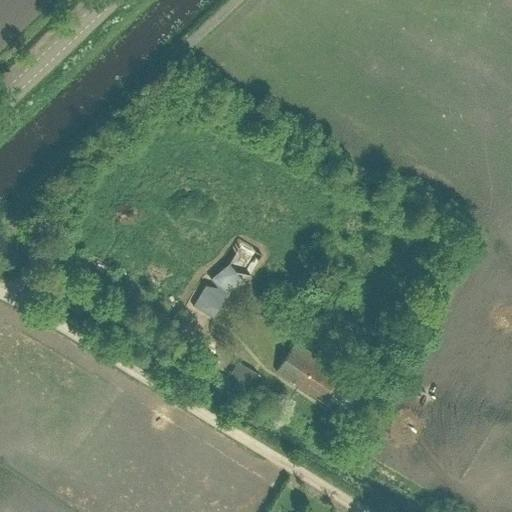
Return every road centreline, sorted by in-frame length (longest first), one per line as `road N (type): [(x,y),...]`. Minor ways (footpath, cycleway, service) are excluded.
road 1 (track): [(0,293),(358,511)]
road 2 (tertiary): [(0,101),(105,0)]
